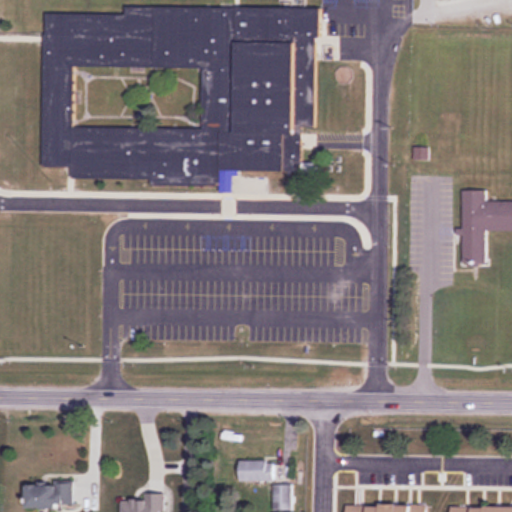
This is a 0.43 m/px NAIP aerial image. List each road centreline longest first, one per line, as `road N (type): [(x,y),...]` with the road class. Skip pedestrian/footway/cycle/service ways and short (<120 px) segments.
road 1 (residential): [(0,397),(511,400)]
road 2 (residential): [(323,459),(511,460)]
